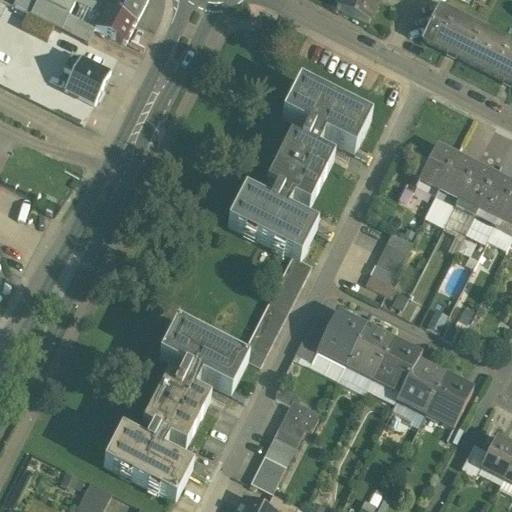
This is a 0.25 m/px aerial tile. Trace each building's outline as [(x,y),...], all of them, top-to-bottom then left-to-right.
[(38,2),(33,0),(25,0),(20,12),(28,17),(30,18),(38,2)] [(80,0),(82,1),(89,4),(105,12),(111,0),(80,0)] [(148,3),(142,0),(111,0),(105,12),(135,27),(135,28),(148,3)] [(380,0),(340,0),(335,10),(367,26),(380,0)] [(89,4),(82,1),(78,8),(85,12),(86,11),(89,4)] [(69,17),(38,2),(30,18),(54,30),(61,33),(69,17)] [(105,12),(89,4),(86,11),(101,19),(95,33),(125,48),(135,27),(105,12)] [(495,39),(438,11),(422,43),(479,71),(495,39)] [(30,18),(28,17),(21,31),(47,44),(54,30),(30,18)] [(511,47),(495,39),(479,71),(511,87),(511,47)] [(109,77),(71,58),(63,74),(72,78),(64,93),(94,108),(109,77)] [(279,165),(320,186),(331,164),(317,156),(323,142),(353,158),(369,124),(299,89),(282,122),(306,134),(300,148),(290,143),(279,165)] [(436,149),(415,191),(435,201),(456,159),(436,149)] [(456,159),(435,201),(454,211),(476,169),(456,159)] [(320,186),(279,165),(266,191),(276,196),(268,210),(244,198),(228,230),(291,262),(298,265),(314,234),(285,219),(292,204),(308,212),(320,186)] [(476,169),(454,211),(474,221),(495,179),(476,169)] [(511,187),(495,179),(474,221),(494,231),(511,195),(511,187)] [(511,195),(494,231),(511,240),(511,195)] [(411,247),(391,237),(386,248),(406,258),(411,247)] [(406,258),(386,248),(381,258),(401,268),(406,258)] [(401,268),(381,258),(375,269),(395,279),(401,268)] [(291,262),(268,308),(287,318),(311,272),(298,265),(291,262)] [(395,279),(375,269),(370,280),(390,290),(395,279)] [(390,290),(370,280),(365,290),(391,303),(396,293),(390,290)] [(268,308),(240,362),(247,366),(246,366),(259,373),(287,318),(268,308)] [(435,313),(429,329),(441,334),(447,317),(435,313)] [(365,330),(336,316),(331,327),(317,355),(318,356),(345,369),(365,330)] [(314,319),(294,359),(311,368),(318,356),(317,355),(331,327),(314,319)] [(240,362),(176,329),(159,362),(183,375),(176,388),(166,383),(154,408),(197,429),(209,405),(193,397),(200,383),(230,399),(246,366),(247,366),(240,362)] [(365,330),(345,369),(373,383),(392,344),(365,330)] [(392,344),(373,383),(400,397),(417,365),(420,358),(392,344)] [(444,379),(417,365),(400,397),(397,404),(424,418),(444,379)] [(473,393),(444,379),(424,418),(453,432),(473,393)] [(277,390),(273,399),(291,407),(295,398),(277,390)] [(184,452),(197,429),(154,408),(141,431),(151,436),(145,449),(121,437),(104,470),(175,507),(191,474),(161,458),(169,445),(184,452)] [(305,433),(283,422),(278,432),(300,443),(305,433)] [(300,443),(278,432),(274,441),(295,452),(300,443)] [(295,452),(274,441),(269,451),(290,462),(295,452)] [(511,465),(511,450),(495,442),(479,473),(503,484),(511,465)] [(290,462),(269,451),(264,460),(286,471),(290,462)] [(286,471),(264,460),(259,470),(281,481),(286,471)] [(511,465),(503,484),(511,489),(511,465)] [(281,481),(259,470),(250,488),(272,499),(281,481)] [(111,498),(90,487),(84,498),(106,509),(111,498)] [(104,511),(106,509),(84,498),(79,509),(85,511),(104,511)] [(296,511),(297,511),(272,499),(266,511),(296,511)] [(266,511),(244,501),(238,511),(266,511)]
